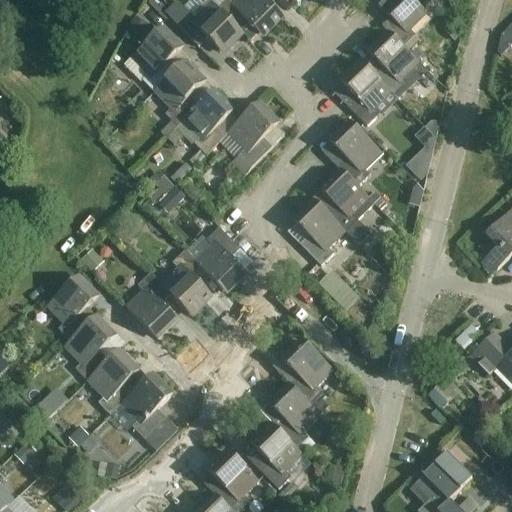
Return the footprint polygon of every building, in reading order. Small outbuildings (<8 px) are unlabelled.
[(239,31),(240,30),(248,23),(260,35),(281,14),(266,0),(237,0),(236,2),(233,0),(226,0),(218,8),(218,9),(239,31)] [(404,48),(405,47),(417,36),(412,30),(428,14),(414,0),(387,0),(380,7),(392,20),(383,28),(393,39),(394,37),(404,48)] [(180,2),(167,15),(199,48),(200,47),(208,39),(224,56),(245,35),(240,30),(239,31),(218,9),(218,8),(214,3),(197,19),(180,2)] [(135,19),(124,38),(138,46),(149,26),(135,19)] [(511,25),(501,35),(497,55),(500,59),(511,47),(511,25)] [(156,92),(157,93),(178,73),(177,72),(169,64),(186,48),(165,27),(132,59),(149,76),(144,81),(156,92)] [(456,43),(460,39),(449,27),(445,31),(456,43)] [(385,70),(378,77),(377,78),(393,93),(392,94),(397,100),(427,70),(405,47),(404,48),(394,37),(393,39),(373,58),(385,70)] [(200,107),(199,106),(191,98),(204,86),(184,65),(177,72),(178,73),(157,93),(173,110),(167,115),(174,122),(180,128),(185,123),(185,122),(200,107)] [(365,65),(343,86),(355,99),(347,107),(368,128),(376,120),(380,116),(375,110),(392,94),(393,93),(377,78),(378,77),(365,65)] [(230,136),(228,135),(227,135),(220,128),(233,115),(212,94),(199,106),(200,107),(185,122),(185,123),(201,138),(195,144),(208,157),(220,145),(230,136)] [(230,136),(220,145),(235,160),(239,156),(251,169),(273,149),(265,140),(277,129),(276,128),(256,108),(247,117),(246,117),(228,135),(230,136)] [(174,122),(162,134),(168,140),(180,128),(174,122)] [(342,173),(359,190),(360,188),(371,177),(366,172),(383,155),(352,123),(331,144),(346,160),(337,168),(342,173)] [(0,133),(0,158),(12,146),(9,142),(0,133)] [(421,182),(427,176),(430,165),(419,155),(407,167),(421,182)] [(161,172),(142,189),(157,204),(175,187),(161,172)] [(334,205),(326,213),(325,213),(346,234),(376,205),(360,188),(359,190),(342,173),(321,192),(334,205)] [(178,189),(169,197),(178,207),(187,199),(178,189)] [(375,193),(369,198),(371,200),(375,204),(380,199),(375,193)] [(325,213),(326,213),(318,205),(297,226),(310,238),(301,246),(322,267),(334,255),(330,251),(346,234),(325,213)] [(511,212),(487,236),(499,248),(482,264),(494,276),(511,257),(511,212)] [(206,273),(206,274),(223,292),(244,271),(232,259),(241,251),(220,229),(207,242),(212,247),(196,262),(196,263),(206,273)] [(196,263),(196,262),(186,252),(173,264),(179,270),(163,285),(162,286),(172,296),(172,297),(189,315),(210,294),(198,282),(206,274),(206,273),(196,263)] [(96,275),(106,265),(94,253),(84,263),(96,275)] [(391,258),(384,260),(387,268),(394,266),(391,258)] [(370,267),(352,290),(371,305),(389,282),(370,267)] [(162,286),(163,285),(152,274),(139,287),(144,292),(127,308),(159,341),(180,321),(164,304),(172,297),(172,296),(162,286)] [(93,322),(92,322),(84,314),(101,297),(81,276),(49,308),(65,325),(60,330),(72,342),(72,343),(93,322)] [(110,361),(110,360),(102,352),(118,337),(98,316),(92,322),(93,322),(72,343),(72,342),(67,347),(83,363),(77,369),(89,381),(90,382),(110,361)] [(511,385),(511,352),(496,335),(472,358),(489,376),(496,369),(511,385)] [(306,344),(285,364),(286,365),(298,377),(289,386),(293,390),(294,389),(311,406),(321,416),(329,408),(325,404),(328,400),(323,394),(317,389),(334,372),(306,344)] [(112,417),(123,407),(133,395),(125,387),(142,371),(121,349),(110,360),(110,361),(90,382),(105,398),(100,403),(112,417)] [(0,372),(9,364),(0,354),(0,372)] [(461,375),(468,369),(463,364),(461,362),(455,369),(457,371),(461,375)] [(133,395),(123,407),(138,422),(133,427),(145,440),(167,420),(158,411),(175,395),(154,374),(133,395)] [(298,452),(310,440),(305,434),(322,418),(311,406),(294,389),(293,390),(289,386),(269,405),(274,409),(265,417),(273,425),(278,430),(277,430),(298,452)] [(0,434),(3,438),(14,428),(3,416),(0,418),(0,434)] [(271,426),(252,445),(268,462),(259,471),(279,491),(292,479),(287,474),(304,458),(298,452),(277,430),(278,430),(273,425),(271,426)] [(76,451),(90,437),(82,429),(68,443),(76,451)] [(89,466),(104,453),(94,442),(79,454),(89,466)] [(28,446),(15,458),(25,468),(37,455),(28,446)] [(231,511),(239,511),(248,504),(243,499),(260,483),(232,454),(211,475),(223,487),(214,495),(215,497),(218,500),(219,499),(231,511)] [(468,483),(472,480),(446,455),(410,491),(430,511),(439,511),(449,502),(450,502),(461,491),(468,483)] [(107,477),(107,480),(111,481),(118,482),(121,467),(110,465),(107,477)] [(343,487),(348,468),(338,465),(333,485),(343,487)] [(15,503),(0,487),(0,511),(4,511),(8,509),(15,503)] [(76,511),(84,504),(68,488),(54,501),(65,511),(76,511)] [(218,500),(215,497),(199,511),(231,511),(219,499),(218,500)] [(468,503),(474,509),(480,504),(473,497),(468,503)] [(476,511),(477,511),(474,509),(468,503),(460,511),(451,502),(450,501),(450,502),(449,502),(439,511),(476,511)]
